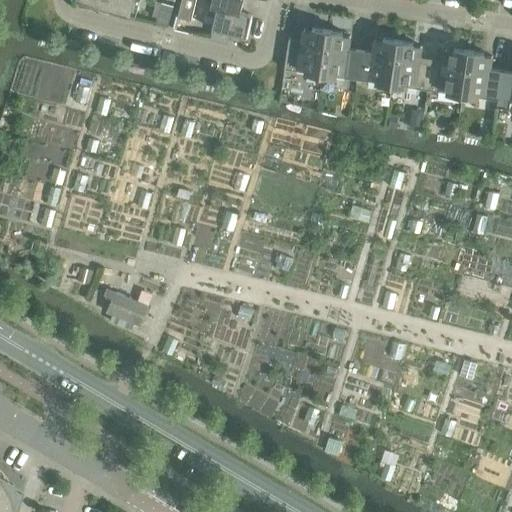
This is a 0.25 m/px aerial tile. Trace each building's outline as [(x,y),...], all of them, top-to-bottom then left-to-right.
[(87,0),(130,13),(134,0),(87,0)] [(181,0),(178,16),(192,19),(197,0),(181,0)] [(248,37),(248,36),(247,36),(252,14),(241,12),(243,0),(213,0),(212,6),(218,8),(213,29),(214,29),(211,38),(228,42),(230,33),(248,37)] [(173,6),(162,3),(156,25),(167,28),(173,6)] [(288,43),(285,69),(321,74),(328,29),(313,27),(312,30),(304,28),(301,45),(288,43)] [(328,29),(321,74),(357,79),(360,54),(348,52),(350,35),(342,34),(343,32),(328,29)] [(360,54),(357,79),(392,84),(398,40),(383,38),(383,40),(375,39),(372,56),(360,54)] [(392,84),(427,89),(431,64),(419,62),(421,45),(413,44),(413,42),(398,40),(392,84)] [(431,64),(427,89),(463,94),(469,50),(454,48),(454,50),(445,49),(443,66),(431,64)] [(484,52),(469,50),(463,94),(498,99),(502,74),(490,72),(492,55),(484,54),(484,52)] [(497,107),(509,109),(510,101),(511,101),(511,75),(502,74),(498,99),(497,107)] [(397,116),(389,115),(387,126),(395,127),(397,116)] [(81,267),(78,279),(91,283),(94,270),(81,267)] [(51,274),(44,269),(39,277),(47,281),(51,274)] [(107,310),(141,325),(150,305),(116,291),(107,310)] [(438,408),(426,405),(422,417),(434,421),(438,408)] [(0,511),(11,511),(12,510),(13,507),(13,503),(13,500),(12,496),(12,493),(11,489),(9,486),(8,483),(6,479),(4,477),(1,474),(0,472),(0,511)]
